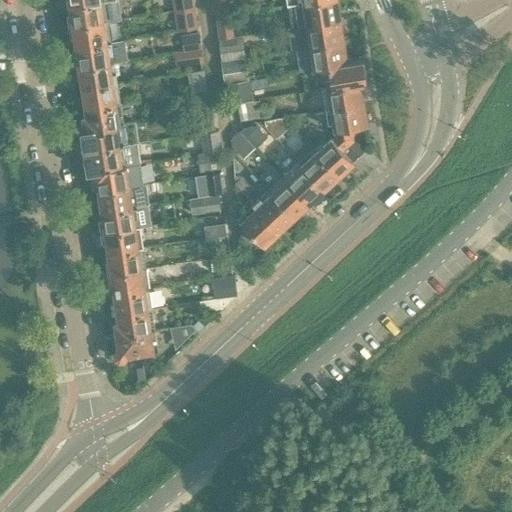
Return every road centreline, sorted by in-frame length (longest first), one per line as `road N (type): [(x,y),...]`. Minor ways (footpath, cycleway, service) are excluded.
road 1 (unclassified): [(142,511),(450,252),(511,185)]
road 2 (residential): [(91,456),(27,0)]
road 3 (secondary): [(91,456),(364,219)]
road 4 (secondary): [(364,219),(440,142),(447,114),(441,47)]
road 5 (secondary): [(402,59),(417,135),(364,219)]
